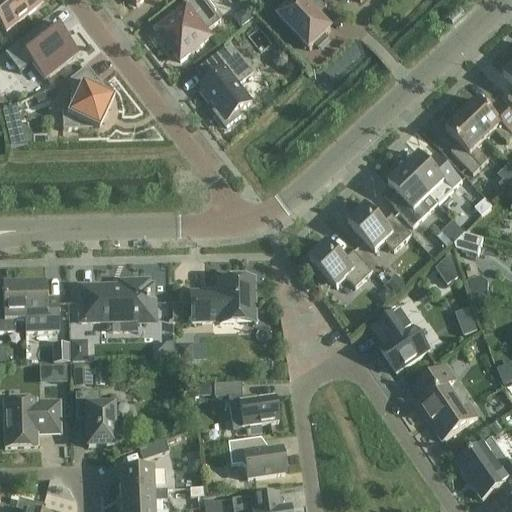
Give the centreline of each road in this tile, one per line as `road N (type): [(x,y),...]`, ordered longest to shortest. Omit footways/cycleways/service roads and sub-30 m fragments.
road 1 (residential): [(315,511),(300,391),(322,369),(337,367),(363,378),(454,511)]
road 2 (residential): [(229,225),(213,181),(73,0)]
road 3 (residential): [(229,225),(277,208),(410,84)]
road 4 (residential): [(0,235),(229,225)]
road 5 (residential): [(410,84),(503,0)]
